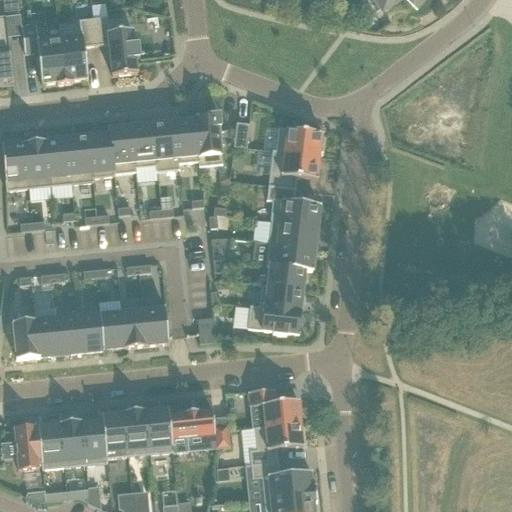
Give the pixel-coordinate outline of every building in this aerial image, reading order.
[(1,0),(1,2),(3,17),(19,15),(17,0),(1,0)] [(371,0),(373,1),(371,5),(375,11),(379,11),(381,14),(398,3),(401,0),(402,0),(416,11),(426,0),(371,0)] [(0,83),(12,82),(4,19),(0,19),(0,83)] [(139,63),(138,49),(134,49),(132,35),(108,37),(106,22),(93,23),(96,50),(108,49),(112,81),(137,78),(135,63),(139,63)] [(87,84),(84,52),(96,50),(93,23),(79,25),(81,41),(59,43),(64,89),(72,88),(72,85),(87,84)] [(64,89),(59,43),(37,46),(36,30),(21,32),(24,59),(37,57),(41,89),(56,87),(56,90),(64,89)] [(222,167),(218,130),(220,130),(218,118),(207,119),(207,121),(194,122),(199,170),(222,167)] [(199,170),(194,122),(194,123),(173,125),(178,173),(179,173),(178,167),(198,165),(198,170),(199,170)] [(178,173),(173,125),(152,127),(156,175),(178,173)] [(246,151),(248,127),(236,126),(233,150),(246,151)] [(156,175),(152,127),(130,129),(135,175),(136,175),(135,171),(155,169),(156,175)] [(135,175),(130,129),(109,132),(113,179),(114,179),(114,177),(135,175)] [(113,179),(109,132),(108,132),(108,138),(88,140),(92,185),(93,185),(93,181),(113,179)] [(322,158),(324,141),(321,141),(322,137),(278,132),(275,154),(319,159),(319,157),(322,158)] [(92,185),(88,140),(66,142),(71,188),(92,185)] [(71,188),(66,142),(45,144),(49,190),(71,188)] [(45,144),(23,146),(28,192),(49,190),(45,144)] [(28,192),(23,146),(1,148),(5,194),(28,192)] [(275,155),(271,154),(269,177),(267,189),(294,192),(296,181),(316,183),(319,160),(283,156),(275,155)] [(316,230),(319,208),(293,205),(294,193),(267,190),(266,203),(273,204),(270,225),(316,230)] [(202,202),(190,204),(191,211),(203,210),(202,202)] [(129,217),(129,209),(117,211),(118,219),(129,217)] [(225,220),(226,212),(214,210),(213,218),(225,220)] [(173,219),(172,211),(160,212),(161,220),(173,219)] [(161,220),(160,212),(148,213),(149,221),(161,220)] [(74,223),(74,215),(62,216),(62,224),(74,223)] [(109,226),(108,218),(96,219),(97,227),(109,226)] [(97,227),(96,219),(84,220),(85,228),(97,227)] [(217,231),(216,219),(208,220),(209,231),(217,231)] [(44,232),(43,224),(31,225),(32,233),(44,232)] [(32,233),(31,225),(19,226),(20,234),(32,233)] [(314,252),(316,230),(270,225),(268,246),(314,252)] [(225,241),(210,243),(211,252),(213,264),(221,263),(223,263),(225,241)] [(311,273),(314,252),(268,246),(265,268),(311,273)] [(222,275),(221,263),(213,264),(214,276),(222,275)] [(150,276),(149,268),(137,269),(138,277),(150,276)] [(302,294),(304,273),(311,274),(311,273),(265,268),(265,269),(269,269),(267,289),(261,288),(261,289),(302,294)] [(138,277),(137,269),(125,270),(126,278),(138,277)] [(107,280),(106,272),(94,273),(95,281),(107,280)] [(95,281),(94,273),(82,274),(83,282),(95,281)] [(64,284),(63,276),(51,277),(52,285),(64,284)] [(52,285),(51,277),(39,279),(40,286),(52,285)] [(31,288),(30,280),(18,281),(19,289),(31,288)] [(300,314),(302,294),(261,289),(258,310),(249,309),(249,310),(301,315),(300,314)] [(219,307),(218,295),(210,295),(211,307),(219,307)] [(168,346),(164,310),(142,312),(145,348),(168,346)] [(298,338),(301,315),(249,310),(246,332),(272,335),(272,338),(285,339),(286,336),(298,338)] [(145,348),(142,312),(120,314),(124,350),(145,348)] [(124,350),(120,314),(99,317),(102,352),(124,350)] [(102,352),(99,317),(77,319),(81,355),(102,352)] [(81,355),(77,319),(56,321),(59,357),(81,355)] [(59,357),(56,321),(35,323),(35,322),(34,322),(38,360),(39,360),(39,359),(59,357)] [(196,322),(199,348),(214,346),(212,321),(196,322)] [(38,360),(34,322),(12,324),(16,362),(38,360)] [(300,427),(297,404),(276,406),(274,392),(247,395),(249,410),(262,409),(264,430),(300,427)] [(214,437),(212,413),(184,416),(183,412),(168,414),(168,411),(166,412),(170,455),(172,455),(171,442),(214,437)] [(149,457),(144,414),(144,412),(123,414),(123,416),(127,460),(149,457)] [(170,455),(166,412),(144,414),(149,457),(170,455)] [(127,460),(123,416),(101,418),(106,467),(107,466),(107,462),(127,460)] [(106,467),(101,418),(101,423),(80,425),(85,469),(106,467)] [(236,433),(234,421),(227,422),(228,434),(236,433)] [(85,469),(80,425),(80,424),(59,426),(59,427),(63,471),(85,469)] [(63,471),(59,427),(37,429),(42,473),(63,471)] [(277,465),(276,453),(302,450),(300,427),(264,430),(254,431),(256,453),(249,454),(250,468),(277,465)] [(42,473),(37,429),(28,430),(28,428),(18,429),(18,431),(13,432),(18,474),(37,472),(37,467),(41,466),(41,473),(42,473)] [(212,452),(229,451),(228,440),(211,442),(212,452)] [(315,498),(314,490),(312,490),(310,475),(278,478),(277,465),(250,468),(251,482),(261,481),(263,503),(315,498)] [(88,491),(77,492),(78,502),(88,506),(89,503),(88,491)] [(44,497),(44,494),(26,495),(25,500),(39,506),(45,506),(44,497)] [(89,503),(88,506),(100,511),(98,494),(88,495),(89,503)] [(57,496),(44,497),(45,506),(58,504),(57,496)] [(313,511),(313,506),(316,506),(315,498),(263,503),(264,511),(313,511)]
